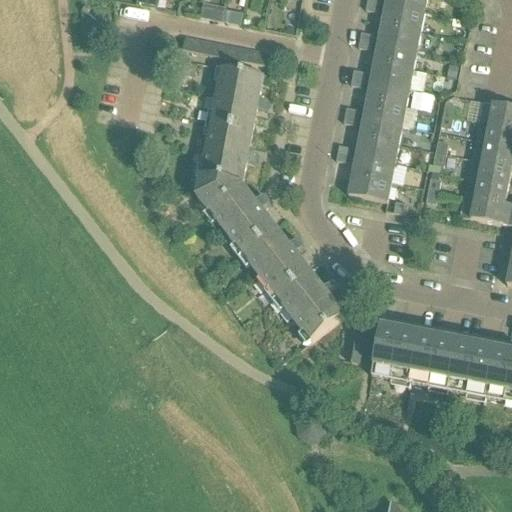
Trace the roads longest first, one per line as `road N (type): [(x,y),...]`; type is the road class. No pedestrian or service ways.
road 1 (residential): [(511,311),(366,281),(311,219),(308,196),(333,59)]
road 2 (residential): [(126,129),(148,21),(333,59)]
